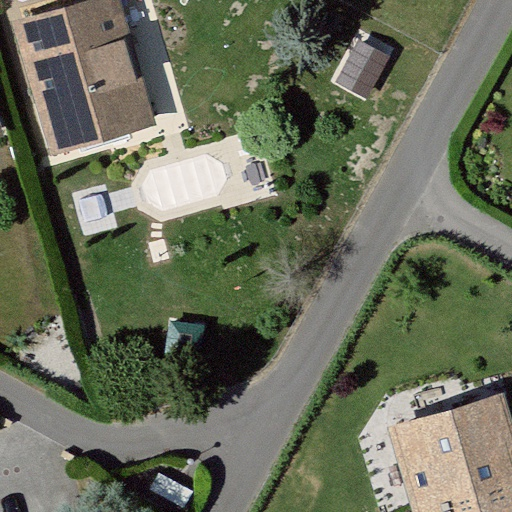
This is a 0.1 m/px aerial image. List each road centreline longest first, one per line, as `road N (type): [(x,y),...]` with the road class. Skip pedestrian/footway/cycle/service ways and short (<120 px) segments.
road 1 (residential): [(271,408),(502,0)]
road 2 (residential): [(0,394),(61,428),(123,449),(271,408)]
